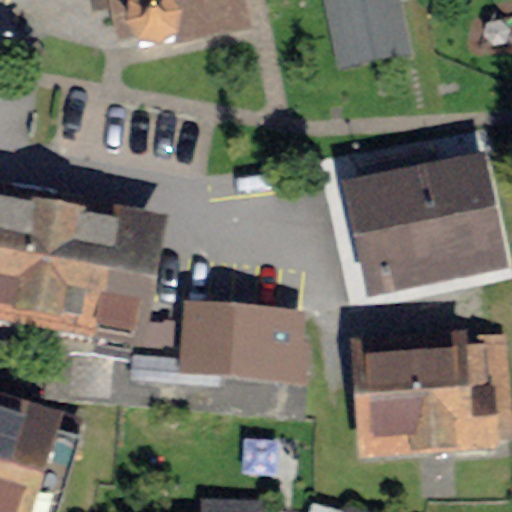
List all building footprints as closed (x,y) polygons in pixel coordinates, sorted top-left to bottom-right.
[(243,0),(121,0),(126,28),(245,10),(243,0)] [(322,0),(337,71),(409,56),(397,0),(322,0)] [(364,157),(367,182),(431,176),(429,150),(364,157)] [(349,196),(372,307),(498,281),(475,170),(349,196)] [(167,231),(0,200),(0,324),(144,351),(167,231)] [(291,330),(192,322),(189,362),(300,371),(291,330)] [(462,349),(358,355),(364,465),(505,457),(503,417),(480,419),(478,387),(464,388),(462,349)] [(296,418),(300,371),(189,362),(69,352),(65,400),(296,418)] [(0,511),(45,511),(68,435),(0,414),(0,511)]
